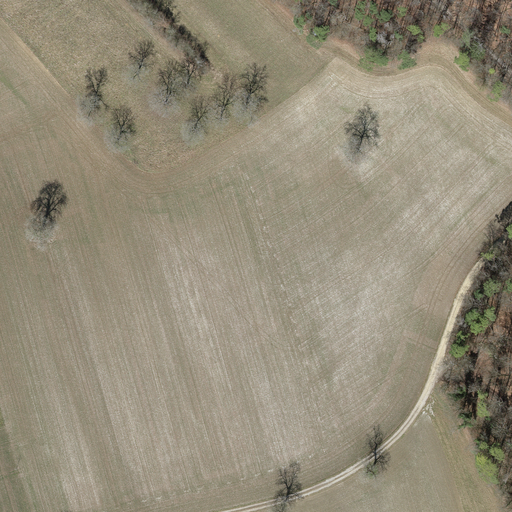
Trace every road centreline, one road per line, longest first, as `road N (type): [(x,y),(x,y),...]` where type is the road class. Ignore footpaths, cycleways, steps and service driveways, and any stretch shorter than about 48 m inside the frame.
road 1 (track): [(241,511),(289,501),(363,467),(408,425),(439,370)]
road 2 (track): [(511,416),(490,391),(439,370),(469,287),(511,236)]
